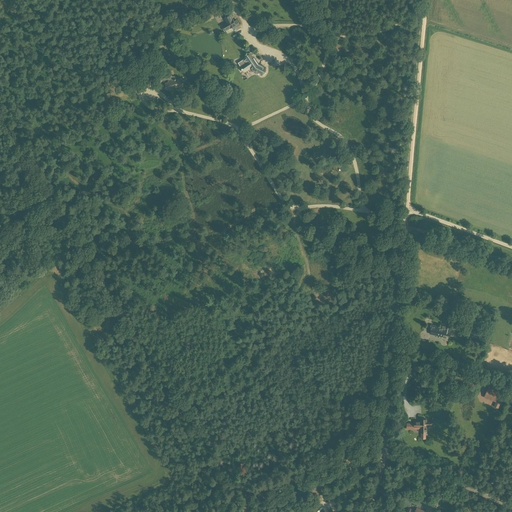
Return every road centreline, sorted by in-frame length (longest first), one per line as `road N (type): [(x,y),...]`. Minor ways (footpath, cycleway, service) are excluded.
road 1 (track): [(248,511),(0,116)]
road 2 (track): [(386,454),(426,0)]
road 3 (track): [(155,109),(154,125),(182,163),(196,245),(235,344),(252,347),(377,296)]
road 4 (track): [(194,237),(133,243),(128,212),(64,165),(62,124),(0,27)]
road 5 (unclassified): [(511,506),(398,456),(364,464)]
road 6 (track): [(100,196),(239,130)]
road 7 (track): [(110,52),(148,28),(199,24),(234,7)]
road 8 (track): [(31,0),(101,113)]
